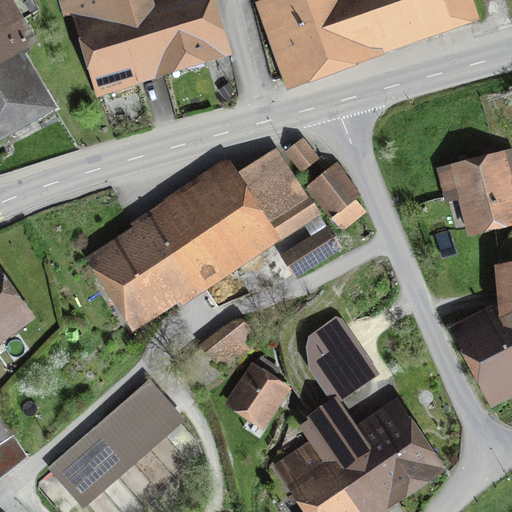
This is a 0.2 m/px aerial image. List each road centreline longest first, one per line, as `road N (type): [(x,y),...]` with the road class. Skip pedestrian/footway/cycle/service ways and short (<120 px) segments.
road 1 (unclassified): [(334,101),(495,465)]
road 2 (tertiary): [(334,101),(0,202)]
road 3 (tertiary): [(511,53),(334,101)]
